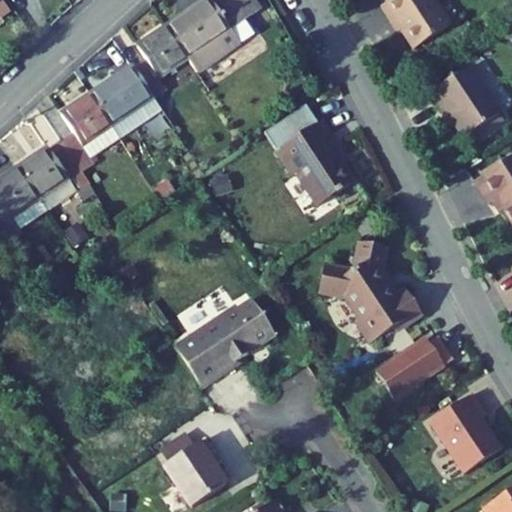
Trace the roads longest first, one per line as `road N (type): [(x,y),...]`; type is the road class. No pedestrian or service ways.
road 1 (residential): [(511,368),(311,0)]
road 2 (residential): [(117,0),(0,106)]
